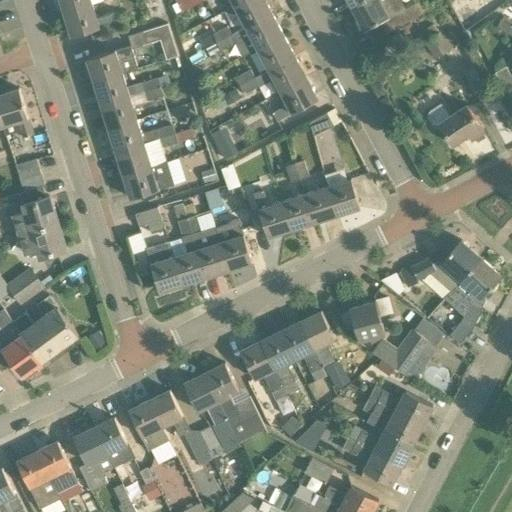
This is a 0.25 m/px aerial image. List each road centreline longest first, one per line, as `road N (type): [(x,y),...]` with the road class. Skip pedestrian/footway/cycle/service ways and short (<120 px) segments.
road 1 (residential): [(135,360),(42,53)]
road 2 (residential): [(135,360),(419,218)]
road 3 (residential): [(419,218),(304,0)]
road 4 (residential): [(415,511),(511,324)]
road 5 (residential): [(0,428),(135,360)]
